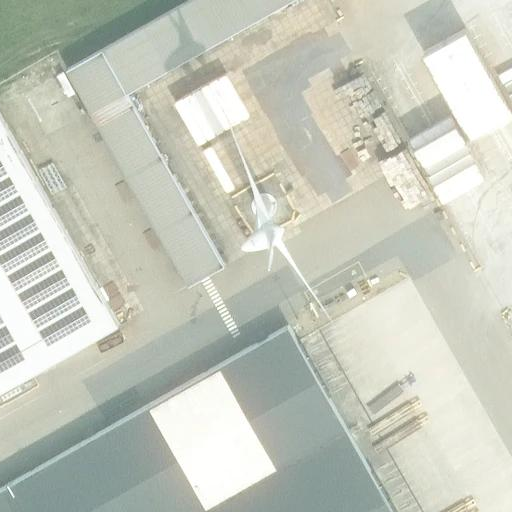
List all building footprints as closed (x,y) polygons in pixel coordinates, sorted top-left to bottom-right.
[(187,0),(66,69),(188,285),(224,265),(127,92),(290,0),(187,0)] [(0,115),(0,390),(118,324),(0,115)] [(255,203),(255,205),(255,208),(256,210),(258,212),(260,213),(263,214),(265,214),(268,213),(270,211),(271,209),(272,207),(272,204),(271,202),(270,200),(268,198),(265,197),(263,197),(261,198),(258,199),(257,201),(255,203)] [(108,292),(119,310),(129,304),(118,286),(108,292)] [(0,511),(394,511),(304,353),(297,340),(288,324),(0,487),(0,511)]
